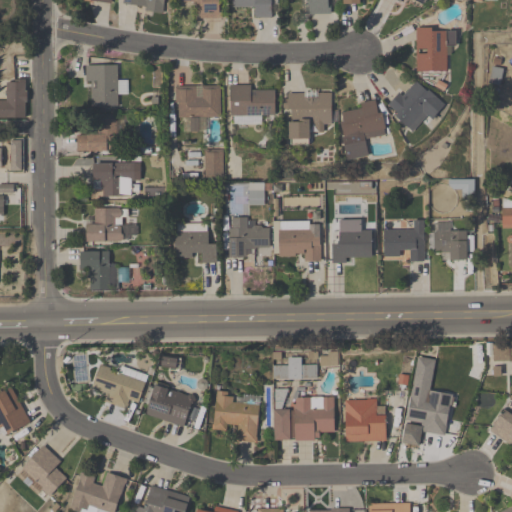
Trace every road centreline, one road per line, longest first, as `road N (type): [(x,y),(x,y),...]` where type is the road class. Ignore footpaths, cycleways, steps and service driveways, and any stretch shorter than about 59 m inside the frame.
road 1 (residential): [(47,325),(50,397),(71,423),(140,449),(239,479),(468,473)]
road 2 (tertiary): [(97,324),(511,319)]
road 3 (residential): [(42,30),(227,54),(369,55)]
road 4 (residential): [(42,0),(47,325)]
